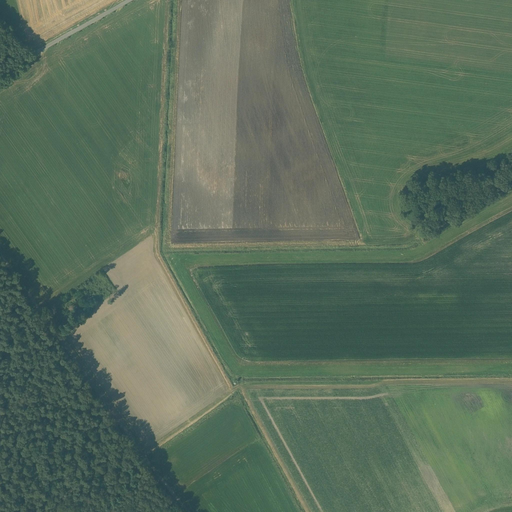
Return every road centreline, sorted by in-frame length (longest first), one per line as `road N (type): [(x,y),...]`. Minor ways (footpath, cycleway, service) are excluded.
road 1 (unclassified): [(189,511),(0,253)]
road 2 (track): [(142,454),(247,382),(372,381)]
road 3 (unclassified): [(0,71),(128,0)]
road 4 (track): [(511,152),(421,234)]
